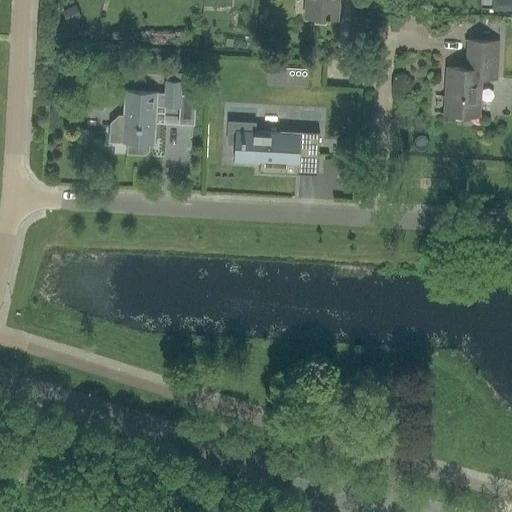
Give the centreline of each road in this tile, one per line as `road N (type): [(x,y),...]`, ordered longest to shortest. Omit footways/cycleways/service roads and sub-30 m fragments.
road 1 (unclassified): [(389,511),(0,380)]
road 2 (residential): [(374,219),(15,202)]
road 3 (residential): [(23,0),(10,202)]
road 4 (residential): [(374,219),(381,31)]
road 5 (residential): [(511,225),(374,219)]
